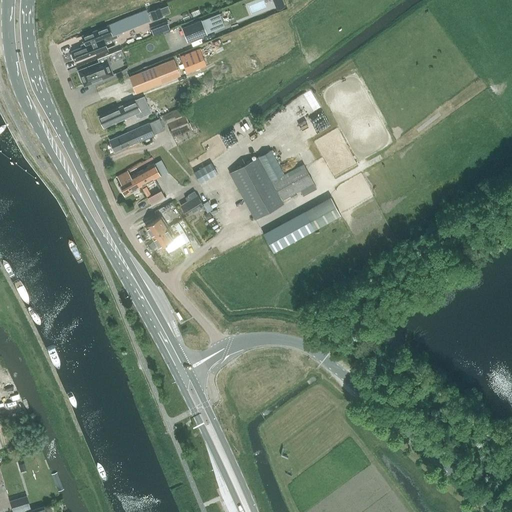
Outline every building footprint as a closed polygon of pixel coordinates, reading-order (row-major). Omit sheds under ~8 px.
[(282,0),(273,0),(277,9),(285,6),(282,0)] [(162,16),(159,8),(150,12),(153,20),(162,16)] [(86,43),(87,45),(89,44),(88,42),(111,33),(112,35),(115,34),(149,20),(145,11),(108,26),(81,36),(82,39),(84,43),(86,43)] [(219,13),(202,20),(201,19),(181,27),(187,42),(207,33),(224,26),(219,13)] [(117,37),(115,34),(112,35),(111,33),(88,42),(89,44),(87,45),(71,52),(75,62),(115,45),(113,39),(117,37)] [(110,54),(104,56),(98,59),(99,62),(78,71),(79,72),(84,86),(104,78),(105,78),(104,76),(109,74),(104,61),(111,58),(110,54)] [(128,77),(135,93),(178,75),(171,60),(128,77)] [(104,128),(135,114),(137,119),(151,113),(148,108),(147,105),(143,97),(99,116),(104,128)] [(159,119),(149,123),(154,135),(164,130),(159,119)] [(154,135),(149,123),(141,127),(126,133),(109,140),(114,152),(128,146),(154,135)] [(284,176),(270,150),(229,172),(255,220),(285,205),(283,201),(300,192),(303,197),(316,189),(304,165),(284,176)] [(148,167),(133,175),(139,187),(155,178),(167,172),(161,160),(148,167)] [(195,174),(199,182),(216,173),(212,164),(195,174)] [(139,187),(133,175),(131,176),(128,171),(118,177),(121,182),(118,184),(125,196),(139,187)] [(203,205),(202,203),(194,191),(188,195),(185,198),(187,201),(181,205),(187,216),(202,206),(203,205)] [(331,197),(304,212),(263,234),(273,252),(314,230),(341,215),(331,197)] [(207,200),(202,203),(203,205),(202,206),(206,212),(212,208),(207,200)] [(146,226),(153,237),(166,229),(159,218),(146,226)] [(166,229),(153,237),(160,248),(173,240),(166,229)] [(12,511),(20,511),(31,509),(27,496),(10,501),(12,511)]
